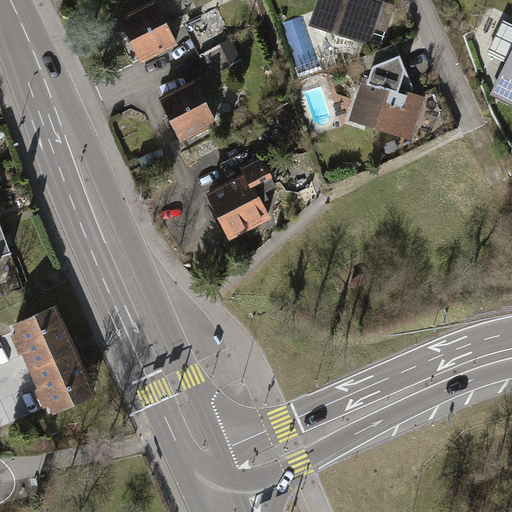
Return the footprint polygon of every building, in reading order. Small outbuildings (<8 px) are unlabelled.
[(316,0),(307,29),(378,54),(392,14),(351,0),(316,0)] [(159,6),(124,23),(145,68),(180,52),(159,6)] [(186,25),(198,50),(231,34),(219,10),(186,25)] [(492,101),(511,110),(511,28),(501,24),(484,59),(507,70),(492,101)] [(198,50),(210,74),(243,58),(231,34),(198,50)] [(362,85),(394,96),(402,75),(397,60),(367,71),(362,85)] [(217,81),(207,85),(211,93),(220,88),(217,81)] [(362,85),(359,84),(345,124),(403,144),(417,104),(394,96),(362,85)] [(198,86),(163,102),(184,148),(219,131),(198,86)] [(242,192),(213,207),(236,252),(270,234),(255,204),(278,192),(265,167),(237,182),(242,192)] [(0,223),(0,256),(11,253),(0,223)] [(0,265),(0,282),(20,277),(16,262),(0,265)] [(55,306),(17,323),(21,331),(14,334),(21,351),(25,349),(33,368),(74,350),(55,306)] [(74,350),(33,368),(41,387),(38,388),(45,405),(52,402),(56,410),(93,394),(74,350)]
